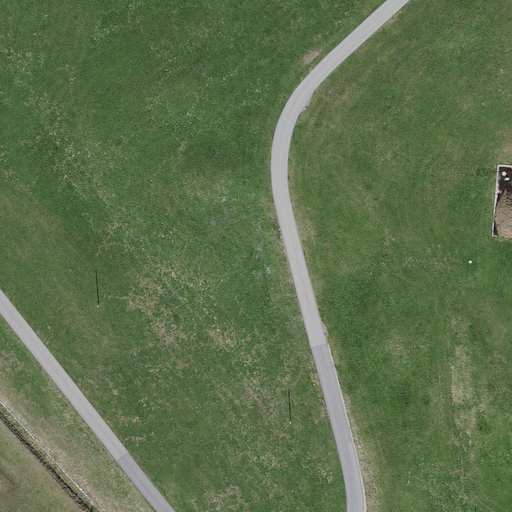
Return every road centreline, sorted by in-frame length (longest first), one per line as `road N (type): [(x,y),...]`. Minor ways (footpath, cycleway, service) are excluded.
road 1 (residential): [(355,511),(283,200),(279,152),(292,106),(396,0)]
road 2 (residential): [(0,300),(168,511)]
